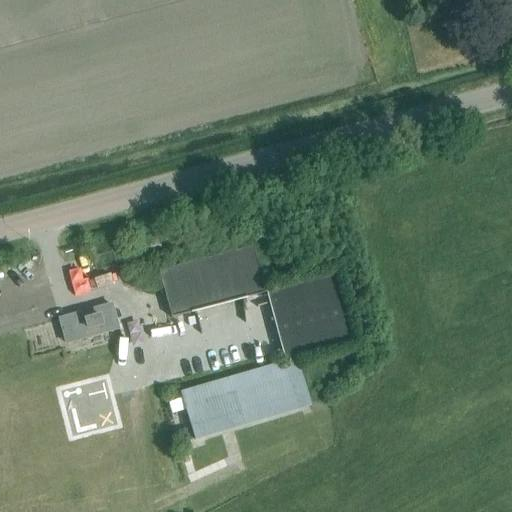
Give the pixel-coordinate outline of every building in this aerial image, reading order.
[(511,0),(496,0),(499,10),(511,6),(511,0)] [(158,272),(164,293),(171,318),(264,293),(267,292),(255,246),(158,272)] [(333,272),(264,293),(285,362),(353,341),(333,272)] [(111,305),(59,319),(66,343),(118,329),(111,305)] [(310,406),(296,360),(180,393),(194,440),(310,406)]
